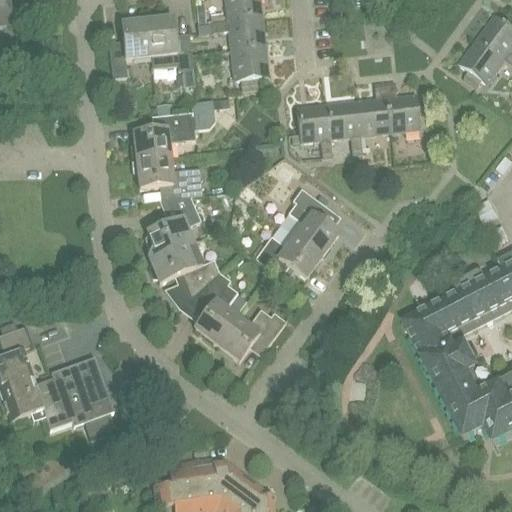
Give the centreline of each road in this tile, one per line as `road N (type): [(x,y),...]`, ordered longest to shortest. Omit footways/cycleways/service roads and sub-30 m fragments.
road 1 (residential): [(237,430),(129,343),(109,305),(76,0)]
road 2 (residential): [(237,430),(374,240)]
road 3 (residential): [(350,511),(237,430)]
